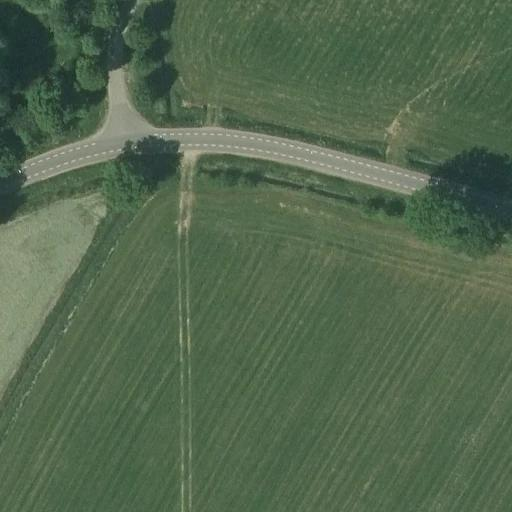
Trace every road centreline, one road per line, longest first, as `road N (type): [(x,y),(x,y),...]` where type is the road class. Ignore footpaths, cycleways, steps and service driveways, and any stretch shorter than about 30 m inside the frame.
road 1 (tertiary): [(127,142),(186,139),(299,153),(511,212)]
road 2 (unclassified): [(127,142),(113,38),(132,0)]
road 3 (tertiary): [(0,185),(127,142)]
